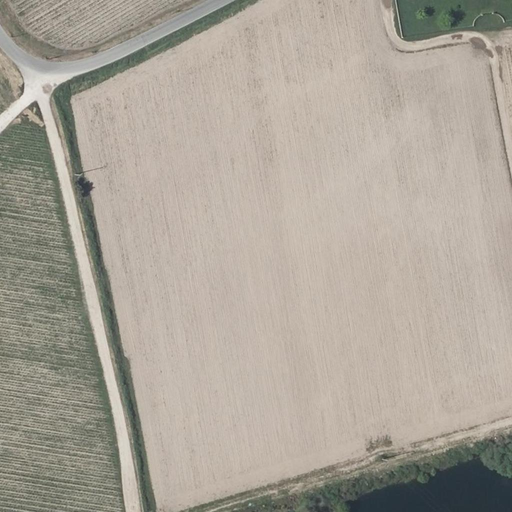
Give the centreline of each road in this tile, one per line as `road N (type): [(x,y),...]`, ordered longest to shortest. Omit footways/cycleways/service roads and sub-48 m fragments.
road 1 (track): [(132,511),(103,314),(42,96),(45,68)]
road 2 (unclassified): [(0,32),(9,48),(45,68),(83,66),(217,0)]
